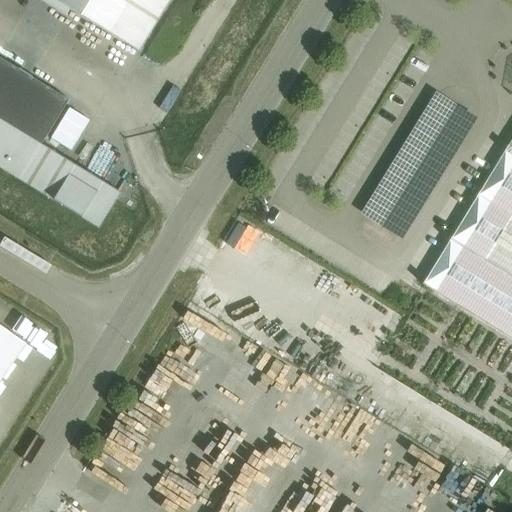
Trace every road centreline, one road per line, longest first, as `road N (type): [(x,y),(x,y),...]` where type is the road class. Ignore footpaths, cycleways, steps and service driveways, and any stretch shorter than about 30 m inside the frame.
road 1 (unclassified): [(122,328),(322,0)]
road 2 (unclassified): [(6,511),(122,328)]
road 3 (unclassified): [(122,328),(0,255)]
